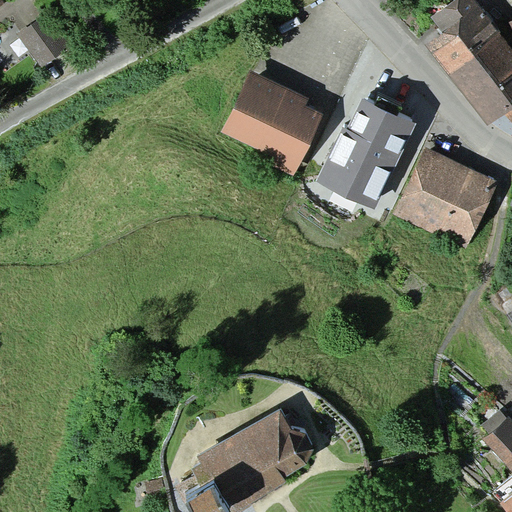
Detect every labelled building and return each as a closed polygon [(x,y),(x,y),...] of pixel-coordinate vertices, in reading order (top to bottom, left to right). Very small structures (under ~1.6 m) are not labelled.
[(6,0),(0,0),(0,8),(8,2),(6,0)] [(511,46),(480,0),(461,0),(427,23),(493,121),(511,107),(511,46)] [(50,16),(22,35),(43,65),(71,46),(50,16)] [(252,73),(228,130),(282,153),(277,163),(300,173),(325,114),(307,107),(310,98),(252,73)] [(344,129),(320,178),(374,204),(413,123),(364,100),(349,131),(344,129)] [(495,182),(429,150),(400,210),(466,242),(495,182)] [(283,413),(195,464),(203,476),(191,483),(207,511),(211,511),(308,456),(313,446),(304,430),(292,428),(283,413)] [(489,443),(511,468),(511,428),(509,426),(489,443)]
